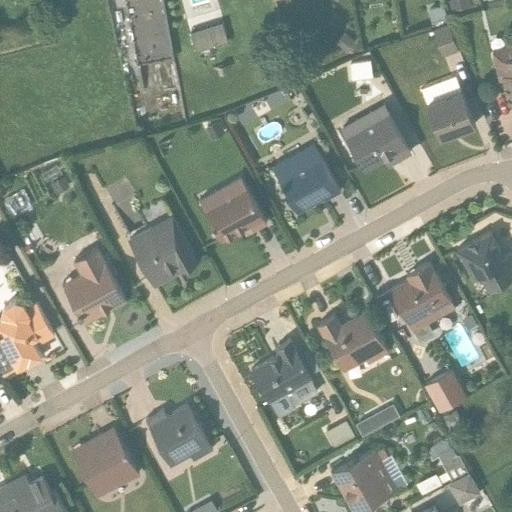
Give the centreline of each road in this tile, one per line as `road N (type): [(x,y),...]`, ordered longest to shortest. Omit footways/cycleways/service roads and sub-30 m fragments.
road 1 (residential): [(190,336),(434,198),(507,174)]
road 2 (residential): [(0,440),(190,336)]
road 3 (residential): [(190,336),(287,511)]
